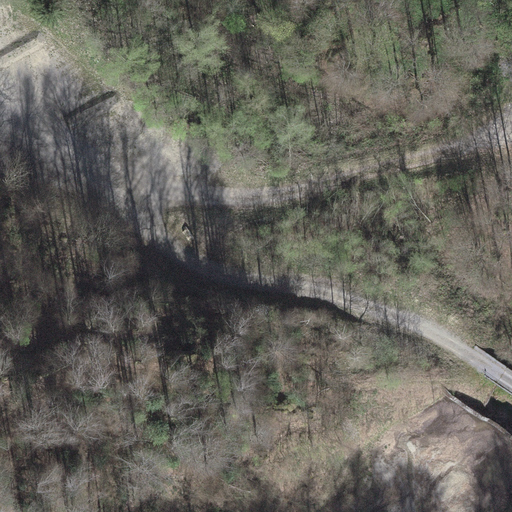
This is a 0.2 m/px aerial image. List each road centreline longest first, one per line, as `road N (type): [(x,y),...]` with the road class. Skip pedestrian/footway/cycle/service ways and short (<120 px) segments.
road 1 (track): [(0,92),(168,255),(393,318),(511,383)]
road 2 (track): [(511,137),(352,184),(249,199),(106,194)]
